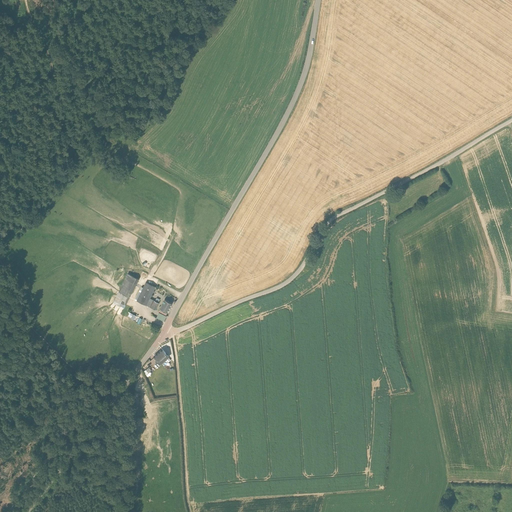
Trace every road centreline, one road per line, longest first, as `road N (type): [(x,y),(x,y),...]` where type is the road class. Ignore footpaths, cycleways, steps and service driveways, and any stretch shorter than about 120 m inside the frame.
road 1 (unclassified): [(165,329),(284,284),(335,216),(511,120)]
road 2 (tertiary): [(165,329),(291,105),(317,0)]
road 3 (track): [(0,247),(112,134),(136,135),(159,113),(187,57),(230,0)]
road 4 (tertiary): [(26,511),(165,329)]
road 5 (track): [(130,377),(101,363),(68,366),(23,313),(0,259)]
road 6 (track): [(189,511),(171,333)]
road 7 (unknown): [(9,511),(112,375)]
road 8 (unknown): [(131,511),(130,377)]
